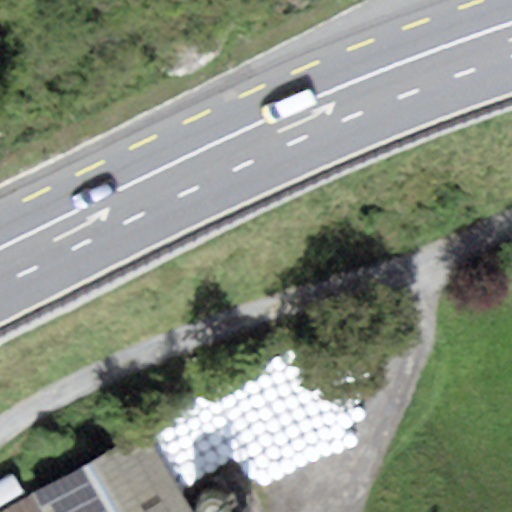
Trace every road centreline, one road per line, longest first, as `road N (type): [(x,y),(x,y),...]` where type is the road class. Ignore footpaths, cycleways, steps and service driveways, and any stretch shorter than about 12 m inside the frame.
road 1 (primary): [(511,42),(412,74),(0,260)]
road 2 (track): [(0,430),(103,366),(439,257),(511,225)]
road 3 (track): [(353,511),(439,257)]
